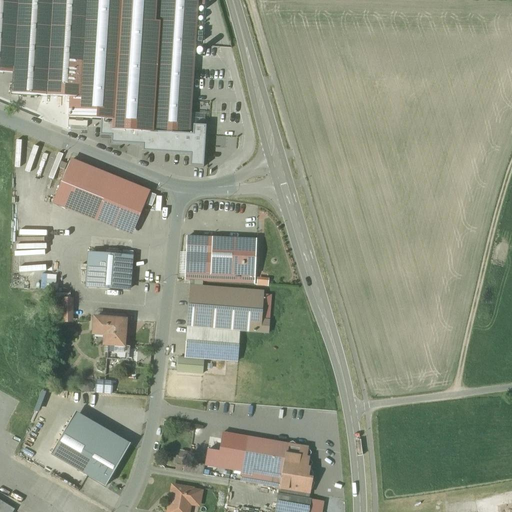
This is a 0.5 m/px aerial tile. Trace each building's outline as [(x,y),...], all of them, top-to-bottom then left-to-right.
[(0,0),(0,73),(13,74),(12,94),(70,98),(68,117),(102,119),(101,136),(111,137),(111,144),(143,146),(142,153),(190,155),(189,167),(203,168),(204,166),(201,166),(202,147),(205,148),(205,146),(203,146),(203,137),(205,137),(206,135),(203,135),(204,128),(206,128),(206,126),(193,125),(193,129),(190,129),(197,25),(185,24),(186,4),(180,4),(180,0),(0,0)] [(180,0),(180,4),(186,4),(185,24),(197,25),(198,0),(180,0)] [(147,193),(70,161),(54,199),(130,232),(147,193)] [(255,240),(187,237),(185,282),(253,285),(255,240)] [(134,256),(88,253),(86,287),(132,290),(134,256)] [(40,274),(40,287),(56,287),(56,274),(40,274)] [(262,293),(188,287),(182,362),(236,366),(238,333),(266,335),(267,314),(260,314),(262,293)] [(54,323),(72,323),(72,298),(54,298),(54,323)] [(126,321),(95,318),(94,334),(105,335),(105,345),(124,347),(126,321)] [(127,359),(136,360),(136,347),(128,347),(127,359)] [(78,412),(53,454),(106,486),(131,443),(78,412)] [(309,447),(249,437),(241,483),(311,496),(314,472),(311,470),(313,459),(308,458),(309,447)] [(86,478),(79,490),(83,492),(90,480),(86,478)] [(202,491),(171,485),(165,511),(189,511),(190,508),(198,509),(202,491)] [(12,511),(14,510),(0,501),(0,511),(12,511)]
